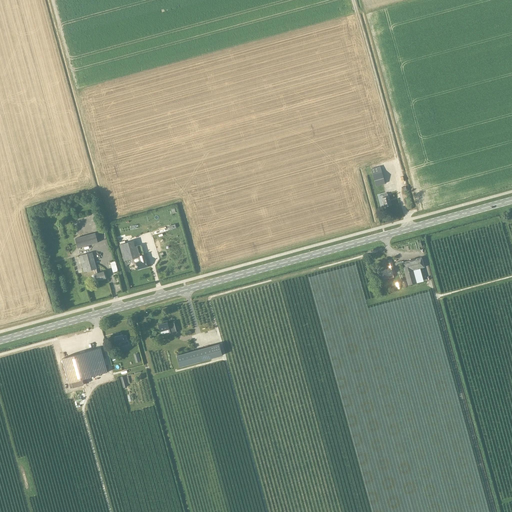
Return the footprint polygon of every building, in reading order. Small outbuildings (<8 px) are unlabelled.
[(371,169),(373,175),(376,186),(385,183),(380,166),(371,169)] [(384,207),(391,205),(388,196),(387,193),(383,194),(384,197),(382,198),(384,207)] [(77,248),(98,243),(95,233),(75,238),(77,248)] [(144,255),(141,245),(134,247),(132,241),(119,245),(124,261),(131,259),(132,263),(136,264),(138,269),(147,267),(145,260),(148,260),(146,254),(144,255)] [(100,280),(105,278),(103,272),(97,273),(96,269),(92,252),(79,256),(84,273),(93,270),(95,274),(94,274),(96,281),(98,280),(100,280)] [(413,270),(419,269),(424,267),(421,258),(402,263),(408,285),(416,283),(413,270)] [(392,271),(394,271),(391,259),(387,260),(390,268),(378,271),(380,278),(388,276),(389,278),(393,277),(392,271)] [(413,270),(416,283),(423,281),(419,269),(413,270)] [(172,329),(171,327),(170,322),(167,323),(158,325),(159,332),(168,329),(169,330),(172,329)] [(127,339),(126,335),(123,335),(114,337),(116,344),(120,343),(121,347),(127,345),(127,343),(128,343),(127,339)] [(65,342),(60,343),(62,353),(68,352),(65,342)] [(179,367),(222,356),(219,344),(176,356),(179,367)] [(107,372),(102,353),(101,347),(86,352),(62,358),(69,383),(72,382),(73,388),(84,385),(82,379),(107,372)]
